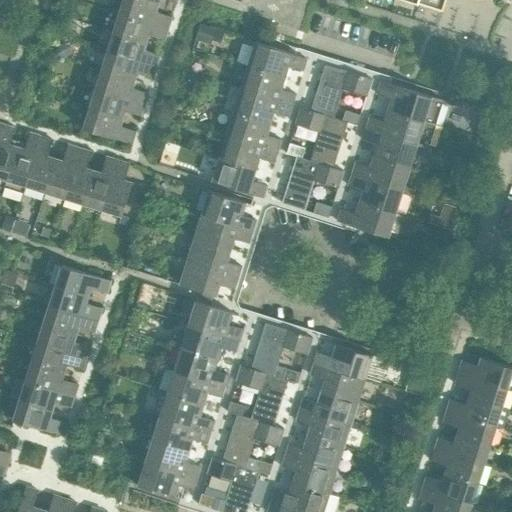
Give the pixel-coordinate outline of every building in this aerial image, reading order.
[(157,4),(144,0),(123,0),(119,13),(168,28),(171,17),(155,12),(157,4)] [(410,0),(446,11),(449,0),(410,0)] [(164,40),(168,28),(119,13),(113,32),(145,42),(148,35),(164,40)] [(143,50),(145,42),(113,32),(107,51),(156,66),(159,55),(143,50)] [(255,42),(212,181),(388,236),(417,144),(428,147),(443,100),(255,42)] [(152,78),(156,66),(107,51),(101,70),(134,80),(136,73),(152,78)] [(131,88),(134,80),(101,70),(95,89),(144,105),(147,93),(131,88)] [(144,105),(95,89),(89,108),(122,119),(124,111),(140,116),(144,105)] [(119,126),(122,119),(89,108),(83,128),(132,144),(136,131),(119,126)] [(0,185),(4,187),(18,141),(11,139),(14,128),(3,124),(0,132),(0,185)] [(23,193),(41,136),(29,133),(26,144),(18,141),(4,187),(23,193)] [(45,191),(55,158),(47,156),(52,140),(41,136),(23,193),(26,185),(45,191)] [(64,197),(79,148),(68,145),(63,161),(55,158),(45,191),(64,197)] [(83,203),(93,170),(85,168),(91,152),(79,148),(64,197),(83,203)] [(102,209),(117,160),(106,156),(101,173),(93,170),(83,203),(102,209)] [(122,215),(132,182),(124,180),(129,164),(117,160),(102,209),(122,215)] [(253,205),(209,191),(180,284),(224,298),(228,286),(234,288),(241,265),(235,263),(242,240),(249,242),(256,219),(249,217),(253,205)] [(110,280),(89,274),(61,265),(55,285),(88,295),(90,288),(106,293),(110,280)] [(102,308),(85,303),(88,295),(55,285),(49,304),(98,319),(102,308)] [(196,300),(138,485),(224,511),(322,511),(372,355),(196,300)] [(94,331),(98,319),(49,304),(43,323),(76,333),(78,326),(94,331)] [(73,341),(76,333),(43,323),(37,342),(86,358),(90,346),(73,341)] [(82,369),(86,358),(37,342),(31,361),(64,372),(66,364),(82,369)] [(507,388),(511,371),(511,367),(481,357),(478,366),(462,361),(458,373),(507,388)] [(61,379),(64,372),(31,361),(25,381),(74,396),(78,384),(61,379)] [(501,406),(507,388),(458,373),(455,384),(471,389),(469,397),(509,409),(501,406)] [(54,402),(70,407),(74,396),(25,381),(16,378),(10,397),(19,400),(52,410),(54,402)] [(503,428),(509,409),(469,397),(466,404),(450,399),(446,411),(503,428)] [(66,423),(49,417),(52,410),(19,400),(13,420),(62,435),(66,423)] [(489,445),(495,427),(503,429),(503,428),(446,411),(443,422),(459,427),(457,435),(489,445)] [(483,464),(489,445),(457,435),(454,442),(438,437),(434,449),(483,464)] [(477,483),(483,464),(434,449),(431,460),(447,465),(445,473),(477,483)] [(0,450),(0,463),(7,465),(10,454),(0,450)] [(471,503),(477,483),(445,473),(442,481),(426,476),(422,488),(471,503)] [(38,511),(40,509),(32,506),(38,490),(25,486),(17,511),(38,511)] [(432,511),(468,511),(471,503),(422,488),(419,499),(435,504),(433,511),(432,511)] [(60,511),(64,499),(53,495),(48,511),(40,509),(38,511),(60,511)] [(72,511),(76,502),(64,499),(60,511),(72,511)]
